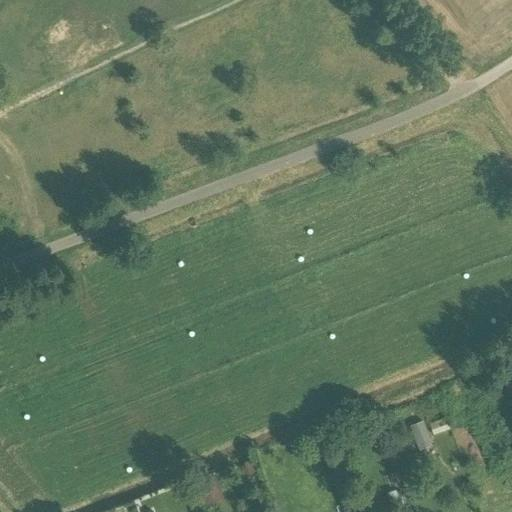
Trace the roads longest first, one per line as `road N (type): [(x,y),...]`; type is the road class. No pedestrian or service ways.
road 1 (unclassified): [(30,260),(445,105),(511,66)]
road 2 (track): [(380,0),(466,95)]
